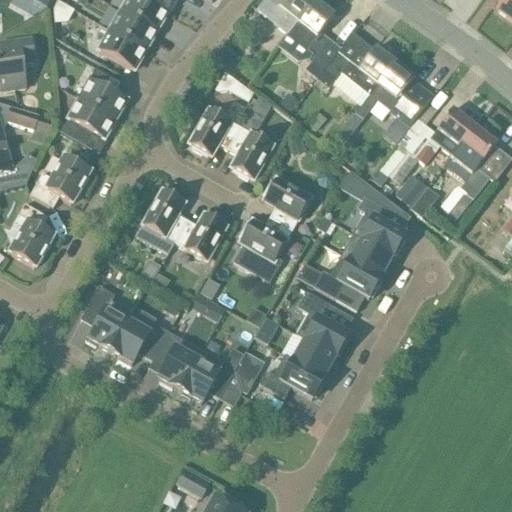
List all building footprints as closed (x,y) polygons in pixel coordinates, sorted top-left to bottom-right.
[(50,0),(41,0),(39,5),(46,9),(50,0)] [(167,17),(137,0),(129,0),(121,16),(156,36),(166,17),(166,18),(167,17)] [(176,0),(137,0),(167,17),(170,11),(173,12),(179,2),(176,1),(176,0)] [(306,0),(285,0),(282,5),(275,0),(266,0),(256,13),(289,39),(315,6),(306,0)] [(511,0),(505,0),(495,14),(511,25),(511,0)] [(73,14),(57,5),(52,14),(54,27),(67,26),(73,14)] [(289,39),(288,41),(313,60),(309,65),(312,68),(307,75),(319,85),(322,81),(339,59),(338,58),(341,53),(320,37),(333,21),(315,6),(289,39)] [(121,16),(110,35),(145,55),(156,36),(121,16)] [(133,75),(145,55),(110,35),(98,55),(133,75)] [(33,65),(31,43),(0,47),(0,57),(1,62),(0,62),(0,94),(0,96),(25,92),(21,67),(33,65)] [(349,67),(339,59),(322,81),(319,85),(328,92),(334,85),(335,86),(342,78),(369,100),(394,68),(374,53),(359,73),(350,66),(349,67)] [(215,62),(229,73),(235,65),(222,54),(215,62)] [(369,100),(354,118),(362,124),(377,106),(388,116),(411,87),(414,84),(394,68),(369,100)] [(91,84),(79,104),(114,124),(116,121),(118,122),(124,112),(122,111),(126,104),(114,98),(120,87),(109,81),(103,91),(91,84)] [(411,87),(388,116),(408,131),(431,102),(411,87)] [(239,101),(248,107),(252,99),(244,92),(239,101)] [(256,106),(252,112),(265,120),(271,111),(258,101),(256,106)] [(277,110),(287,118),(294,109),(284,102),(277,110)] [(66,123),(59,137),(83,151),(85,148),(91,137),(103,144),(107,138),(109,139),(115,129),(112,128),(114,124),(79,104),(68,124),(66,123)] [(10,112),(5,126),(34,134),(51,139),(55,125),(38,120),(10,112)] [(434,137),(429,144),(436,149),(450,160),(458,150),(459,151),(474,131),(452,114),(440,129),(437,133),(434,137)] [(227,155),(240,132),(209,115),(189,149),(192,151),(191,154),(201,159),(202,157),(210,161),(217,149),(227,155)] [(354,118),(344,131),(352,137),(362,124),(354,118)] [(0,128),(0,193),(16,189),(24,187),(37,165),(27,160),(12,174),(0,128)] [(471,160),(458,176),(467,183),(458,194),(468,202),(472,205),(488,184),(493,187),(511,165),(497,154),(494,151),(496,148),(485,140),(487,137),(488,137),(487,136),(478,129),(477,129),(475,132),(474,131),(459,151),(471,160)] [(240,132),(227,155),(238,161),(231,173),(238,177),(237,180),(247,185),(248,183),(252,185),(271,150),(240,132)] [(286,145),(289,153),(303,148),(299,139),(286,145)] [(407,157),(398,151),(381,174),(388,180),(389,181),(407,157)] [(433,157),(427,152),(417,164),(423,169),(433,157)] [(89,176),(65,162),(52,184),(42,178),(29,200),(52,213),(59,202),(70,209),(78,196),(80,197),(87,184),(85,183),(89,176)] [(319,189),(326,191),(332,190),(334,183),(332,176),(325,173),(319,189)] [(373,185),(380,191),(388,180),(380,174),(373,185)] [(395,200),(410,212),(425,193),(410,181),(395,200)] [(275,212),(269,223),(292,236),(310,204),(303,200),(304,198),(294,192),(292,194),(275,184),(273,188),(271,187),(265,197),(267,198),(263,205),(275,212)] [(167,260),(174,248),(187,226),(176,220),(183,208),(176,203),(177,201),(167,195),(166,198),(162,196),(136,242),(167,260)] [(392,261),(394,258),(396,259),(404,245),(402,244),(404,240),(379,226),(385,215),(363,203),(357,214),(364,218),(352,239),(392,261)] [(47,222),(24,209),(12,230),(22,236),(9,258),(34,272),(38,265),(40,267),(48,254),(46,252),(53,240),(41,233),(47,222)] [(187,226),(174,248),(205,266),(225,232),(222,230),(223,227),(213,222),(212,224),(204,220),(197,232),(187,226)] [(511,220),(502,233),(511,240),(502,252),(511,259),(511,220)] [(316,233),(323,238),(330,226),(322,222),(316,233)] [(243,249),(233,268),(269,289),(282,266),(276,263),(292,236),(269,223),(263,233),(251,226),(247,234),(245,232),(239,242),(241,244),(239,247),(243,249)] [(341,259),(340,260),(380,282),(392,261),(352,239),(360,244),(349,264),(341,259)] [(329,281),(322,277),(313,292),(335,305),(343,290),(368,304),(370,301),(372,302),(381,286),(378,285),(380,282),(340,260),(329,281)] [(143,275),(136,286),(146,292),(147,292),(153,281),(143,275)] [(199,297),(209,303),(218,289),(208,283),(199,297)] [(99,292),(84,319),(98,327),(93,336),(91,335),(85,346),(95,352),(96,350),(109,357),(132,317),(111,306),(114,301),(99,292)] [(305,319),(295,339),(335,362),(337,359),(339,360),(348,344),(345,343),(347,340),(323,326),(331,311),(306,297),(296,314),(305,319)] [(176,306),(187,312),(191,304),(180,298),(176,306)] [(196,298),(189,310),(201,317),(208,305),(196,298)] [(162,314),(173,320),(178,312),(167,306),(162,314)] [(132,317),(109,357),(131,369),(137,359),(151,367),(168,337),(153,329),(156,324),(135,312),(132,317)] [(258,333),(253,342),(264,348),(267,350),(276,334),(262,326),(261,329),(258,333)] [(168,337),(151,367),(163,373),(157,384),(160,385),(158,387),(171,394),(172,392),(177,395),(179,396),(201,356),(168,338),(168,337)] [(291,338),(280,358),(283,360),(292,364),(323,383),(335,362),(295,339),(294,340),(291,338)] [(201,356),(179,396),(182,398),(181,400),(189,404),(190,402),(197,406),(201,408),(207,398),(218,404),(231,381),(234,376),(243,360),(232,353),(223,368),(201,356)] [(258,390),(258,391),(283,404),(284,404),(290,392),(311,404),(313,401),(315,402),(324,386),(322,385),(323,383),(292,364),(283,360),(272,381),(265,377),(258,390)] [(241,369),(236,377),(242,397),(246,399),(257,379),(241,369)] [(231,381),(218,404),(233,413),(234,409),(240,398),(234,376),(231,381)] [(184,473),(175,488),(201,503),(210,487),(184,473)] [(208,511),(232,511),(214,502),(208,511)]
